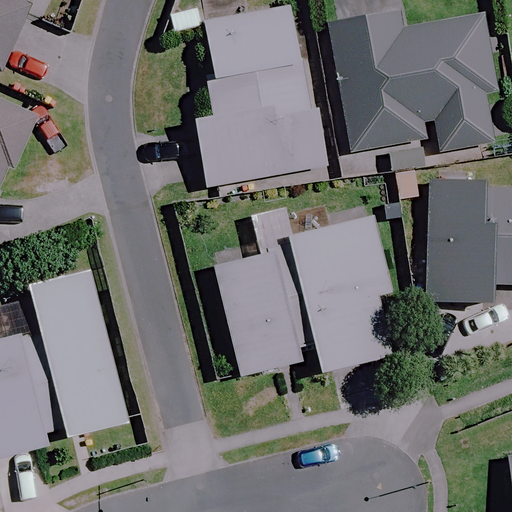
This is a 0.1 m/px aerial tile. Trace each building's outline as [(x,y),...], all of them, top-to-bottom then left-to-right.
[(11,0),(0,0),(0,74),(1,75),(29,10),(10,2),(11,0)] [(247,18),(244,0),(202,0),(216,78),(208,79),(215,121),(201,124),(214,197),(331,176),(302,8),(247,18)] [(503,101),(490,18),(402,32),(400,20),(333,30),(353,156),(439,142),(442,158),(498,149),(491,103),(503,101)] [(0,189),(15,155),(22,158),(40,117),(0,99),(0,189)] [(511,278),(511,192),(434,187),(432,204),(415,203),(408,302),(495,309),(497,278),(511,278)] [(301,351),(316,348),(322,375),(394,359),(381,297),(394,295),(378,221),(292,239),(293,246),(218,261),(243,378),(304,365),(301,351)] [(0,461),(54,448),(50,435),(66,431),(69,444),(134,427),(95,275),(35,290),(45,330),(0,341),(0,461)]
